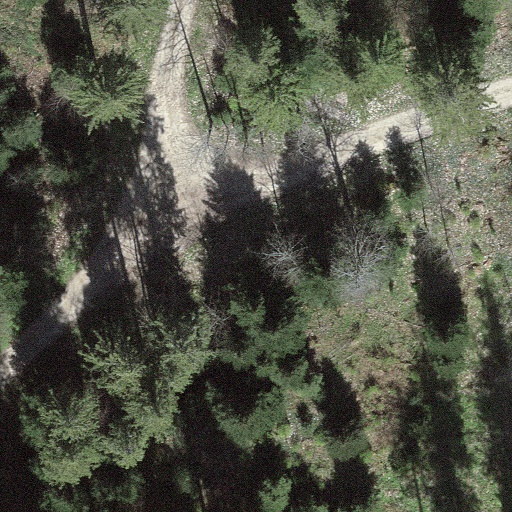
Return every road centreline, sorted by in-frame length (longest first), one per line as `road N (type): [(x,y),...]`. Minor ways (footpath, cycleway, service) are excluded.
road 1 (track): [(0,372),(157,216),(511,90)]
road 2 (track): [(157,216),(190,0)]
